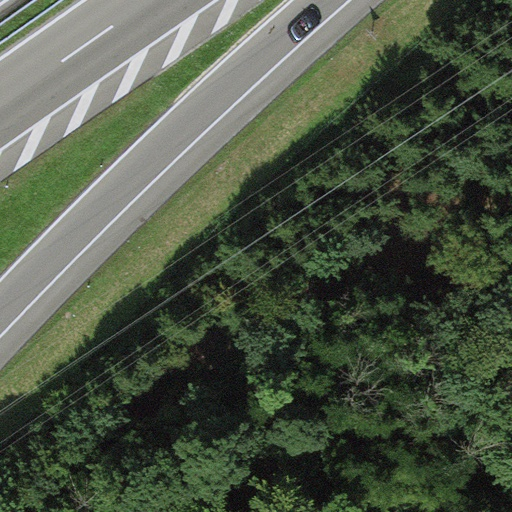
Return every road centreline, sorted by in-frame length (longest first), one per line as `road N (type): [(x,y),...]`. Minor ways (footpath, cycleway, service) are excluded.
road 1 (motorway): [(0,319),(185,134),(334,0)]
road 2 (motorway): [(0,109),(155,0)]
